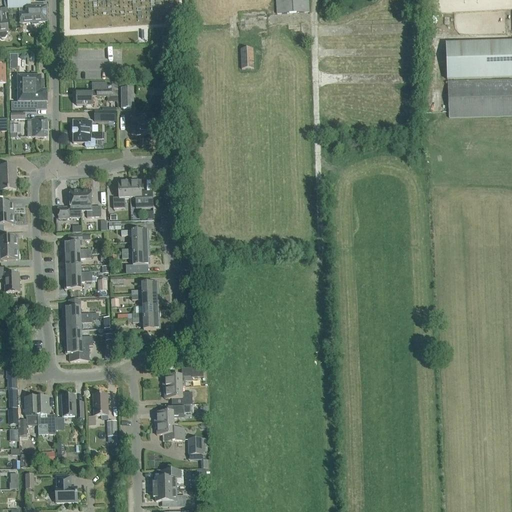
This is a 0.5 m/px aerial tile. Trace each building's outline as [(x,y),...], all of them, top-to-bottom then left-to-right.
[(33,0),(7,0),(8,9),(8,10),(19,9),(20,24),(32,23),(32,25),(38,25),(38,23),(47,23),(46,7),(30,8),(29,4),(33,4),(33,0)] [(309,13),(308,0),(275,0),(277,15),(309,13)] [(447,81),(511,78),(511,42),(446,45),(447,81)] [(254,70),(253,50),(241,50),(242,70),(254,70)] [(25,70),(36,70),(36,58),(25,59),(25,70)] [(47,105),(47,92),(42,92),(41,77),(17,77),(18,105),(11,105),(11,114),(36,114),(36,112),(46,112),(46,105),(47,105)] [(511,117),(511,81),(448,83),(449,119),(511,117)] [(91,84),(91,94),(76,94),(76,107),(92,107),(92,99),(116,99),(116,89),(106,89),(106,84),(91,84)] [(133,89),(122,89),(122,109),(133,109),(133,89)] [(94,113),(94,122),(109,122),(109,113),(94,113)] [(143,118),(143,117),(131,117),(132,136),(141,136),(141,134),(154,134),(153,118),(143,118)] [(27,139),(48,140),(48,122),(28,121),(28,128),(27,139)] [(92,122),(73,123),(73,145),(85,145),(85,148),(87,149),(93,149),(95,147),(95,141),(102,141),(102,134),(92,134),(92,122)] [(16,167),(0,167),(0,187),(0,191),(15,191),(14,176),(16,176),(16,167)] [(130,200),(129,181),(126,181),(126,183),(119,183),(119,199),(113,199),(113,210),(125,210),(125,200),(130,200)] [(134,181),(130,181),(130,200),(136,200),(136,210),(153,209),(152,194),(141,194),(141,183),(134,183),(134,181)] [(82,219),(81,212),(81,192),(70,193),(71,210),(59,210),(59,220),(82,219)] [(81,192),(81,212),(88,212),(88,219),(102,218),(102,208),(93,209),(92,192),(81,192)] [(0,216),(14,216),(14,204),(0,204),(0,216)] [(0,227),(14,227),(14,216),(0,216),(0,227)] [(132,238),(132,244),(149,243),(149,232),(121,233),(121,238),(132,238)] [(0,233),(0,244),(0,245),(0,251),(18,250),(18,240),(1,240),(1,234),(0,233)] [(121,252),(121,256),(122,256),(150,255),(149,243),(132,244),(132,252),(121,252)] [(64,245),(64,257),(91,256),(91,251),(81,252),(81,244),(64,245)] [(18,250),(0,251),(0,256),(0,261),(1,261),(1,262),(18,262),(18,250)] [(150,255),(122,256),(122,261),(132,261),(133,268),(150,268),(150,255)] [(91,256),(64,257),(65,268),(82,268),(81,261),(91,261),(91,256)] [(82,268),(65,268),(65,280),(92,279),(92,274),(82,274),(82,268)] [(0,280),(5,280),(5,294),(20,294),(19,276),(7,276),(7,269),(0,269),(0,280)] [(92,279),(65,280),(66,292),(83,291),(82,284),(93,284),(92,279)] [(107,292),(107,281),(97,281),(98,292),(107,292)] [(131,293),(132,297),(159,296),(159,284),(142,285),(142,292),(131,293)] [(159,296),(132,297),(132,302),(142,301),(143,308),(160,308),(159,296)] [(119,309),(119,300),(111,301),(111,309),(119,309)] [(92,320),(99,320),(99,315),(81,316),(81,302),(69,302),(69,309),(64,309),(65,321),(92,320)] [(132,316),(133,320),(160,319),(160,308),(143,308),(143,315),(132,316)] [(161,331),(160,319),(133,320),(133,325),(143,324),(144,332),(161,331)] [(92,320),(65,321),(65,333),(82,332),(82,325),(92,325),(92,320)] [(82,332),(65,333),(65,344),(93,343),(93,339),(82,339),(82,332)] [(93,348),(93,343),(65,344),(66,356),(70,356),(70,364),(90,363),(89,355),(83,355),(83,348),(93,348)] [(163,389),(182,389),(185,389),(185,383),(192,383),(191,379),(203,379),(203,366),(191,367),(191,369),(181,370),(182,378),(165,378),(165,385),(163,385),(163,389)] [(182,389),(163,390),(163,393),(165,393),(165,400),(181,400),(181,407),(191,407),(192,406),(192,394),(182,394),(182,389)] [(108,417),(107,396),(93,396),(94,417),(102,417),(108,417)] [(84,420),(83,404),(75,405),(75,398),(76,398),(76,397),(61,398),(61,399),(62,399),(63,418),(62,418),(76,417),(77,421),(84,420)] [(49,416),(48,398),(37,399),(38,427),(38,437),(56,436),(56,420),(49,420),(49,419),(47,419),(47,416),(49,416)] [(17,399),(9,399),(9,410),(17,409),(17,399)] [(28,427),(38,427),(37,399),(25,400),(26,417),(27,417),(28,427)] [(154,422),(155,426),(174,425),(174,420),(183,419),(183,415),(191,414),(191,407),(181,407),(172,407),(172,414),(156,415),(156,422),(154,422)] [(117,438),(116,423),(108,423),(109,438),(117,438)] [(157,437),(163,437),(163,443),(185,442),(184,430),(174,431),(174,425),(155,426),(155,430),(157,430),(157,437)] [(189,441),(189,456),(202,456),(201,440),(189,441)] [(54,465),(54,453),(42,454),(42,465),(54,465)] [(153,485),(153,492),(176,491),(176,485),(183,485),(183,473),(184,473),(184,472),(168,473),(161,473),(161,480),(155,480),(155,485),(153,485)] [(34,490),(34,476),(25,476),(25,490),(34,490)] [(77,504),(77,489),(70,489),(70,486),(71,486),(70,478),(56,478),(57,489),(56,489),(56,496),(54,497),(54,502),(56,503),(56,505),(77,504)] [(169,509),(182,509),(186,509),(186,508),(186,498),(176,498),(176,491),(153,492),(153,499),(156,499),(156,503),(169,503),(169,509)]
